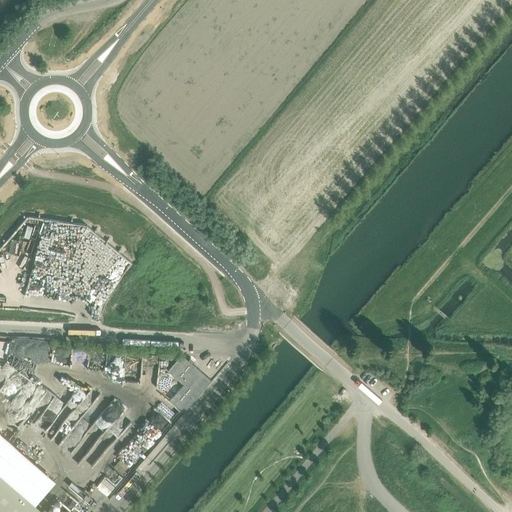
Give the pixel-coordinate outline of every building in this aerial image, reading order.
[(0,399),(11,407),(31,379),(5,361),(0,368),(0,399)] [(179,361),(164,378),(179,391),(166,406),(180,418),(208,386),(179,361)] [(87,478),(130,416),(123,411),(127,405),(121,401),(122,400),(116,395),(97,420),(87,413),(102,392),(93,385),(89,390),(81,384),(68,403),(39,383),(22,407),(30,413),(23,422),(79,461),(73,469),(87,478)] [(121,459),(115,466),(125,474),(130,467),(121,459)] [(0,511),(42,511),(0,475),(0,511)] [(104,478),(101,481),(111,490),(114,487),(104,478)] [(101,481),(98,485),(108,494),(111,490),(101,481)]
